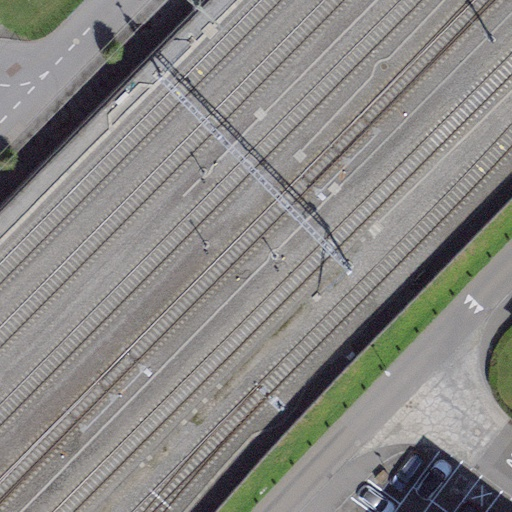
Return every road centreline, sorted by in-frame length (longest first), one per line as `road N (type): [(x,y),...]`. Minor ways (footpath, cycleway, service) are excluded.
road 1 (residential): [(401,375),(279,511)]
road 2 (residential): [(511,262),(401,375)]
road 3 (residential): [(124,0),(21,104)]
road 4 (residential): [(511,460),(401,375)]
